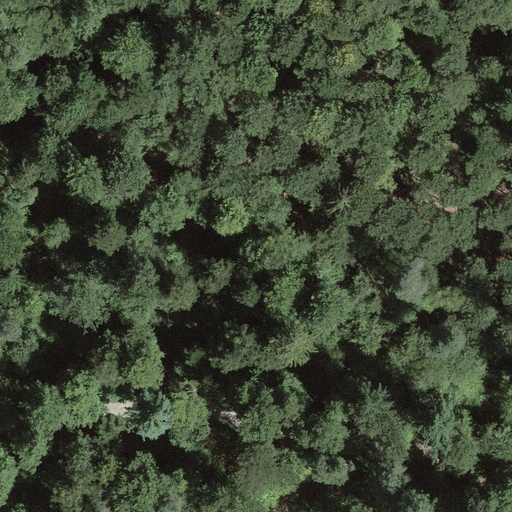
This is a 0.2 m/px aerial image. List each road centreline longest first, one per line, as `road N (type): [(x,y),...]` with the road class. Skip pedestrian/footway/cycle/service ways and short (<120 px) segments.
road 1 (track): [(511,449),(386,444),(156,407),(0,425)]
road 2 (track): [(208,0),(0,55)]
